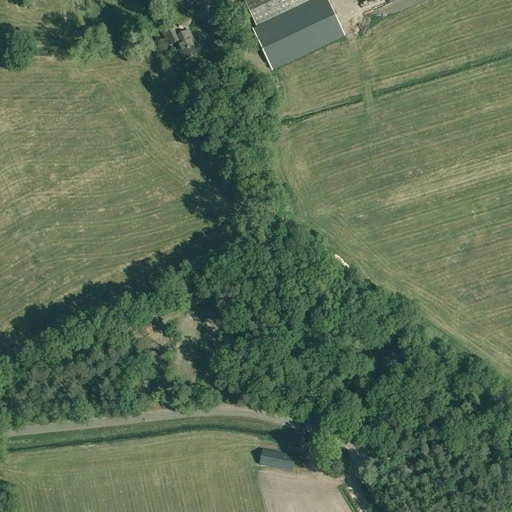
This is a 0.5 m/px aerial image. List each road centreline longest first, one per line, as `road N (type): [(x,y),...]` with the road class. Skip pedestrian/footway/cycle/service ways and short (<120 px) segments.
road 1 (unclassified): [(0,437),(229,413),(321,433),(362,451)]
road 2 (unclassified): [(508,511),(362,451)]
